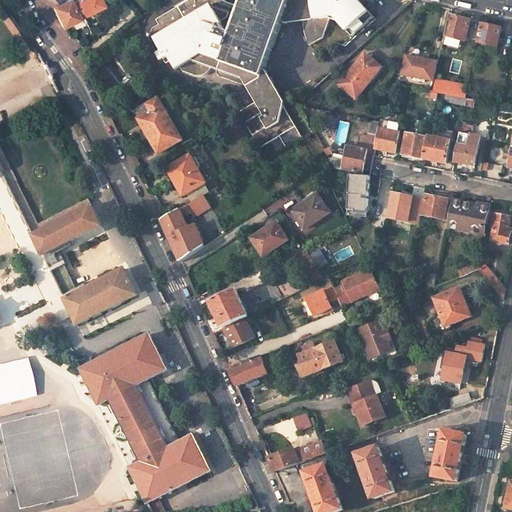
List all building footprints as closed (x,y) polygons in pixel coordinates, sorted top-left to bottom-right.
[(40,0),(51,8),(62,0),(40,0)] [(61,27),(63,27),(104,9),(99,0),(83,0),(84,1),(73,8),(71,4),(66,8),(62,0),(51,8),(61,27)] [(243,0),(239,12),(224,7),(225,0),(186,0),(188,2),(156,21),(158,26),(152,30),(148,41),(161,63),(163,61),(166,65),(171,62),(174,66),(176,71),(180,69),(183,73),(190,76),(193,77),(197,78),(201,78),(204,77),(206,75),(209,73),(210,71),(212,69),(212,60),(221,62),(218,71),(249,89),(262,81),(265,71),(268,63),(267,60),(254,55),(258,47),(268,50),(282,23),(288,6),(290,0),(243,0)] [(346,22),(357,34),(370,22),(364,16),(369,11),(359,0),(353,0),(352,1),(348,0),(306,0),(304,8),(305,12),(304,18),(304,24),(305,31),(306,36),(308,41),(310,46),(324,38),(331,19),(340,22),(344,24),(346,22)] [(409,4),(407,0),(401,5),(404,9),(409,4)] [(364,16),(370,22),(375,17),(369,11),(364,16)] [(471,21),(450,15),(445,36),(466,42),(471,21)] [(344,24),(340,22),(353,37),(357,34),(346,22),(344,24)] [(482,25),(477,44),(496,48),(500,29),(482,25)] [(359,68),(368,56),(365,54),(356,65),(359,68)] [(382,67),(368,56),(359,68),(356,65),(339,86),(357,99),(382,67)] [(405,60),(402,77),(432,81),(432,80),(437,62),(423,59),(422,62),(405,60)] [(249,89),(258,103),(263,100),(264,101),(280,105),(286,103),(267,71),(265,71),(262,81),(249,89)] [(437,93),(447,95),(465,99),(467,87),(432,80),(432,81),(429,92),(431,92),(437,93)] [(466,106),(467,99),(465,99),(447,95),(445,101),(466,106)] [(466,106),(474,107),(475,101),(467,99),(466,106)] [(158,100),(147,105),(152,114),(139,120),(146,132),(158,154),(181,142),(158,100)] [(285,107),(280,105),(264,101),(263,100),(258,103),(242,113),(242,114),(267,160),(304,140),(285,107)] [(146,103),(130,112),(142,134),(146,132),(139,120),(152,114),(147,105),(146,103)] [(379,128),(380,120),(371,119),(368,132),(378,133),(379,128)] [(378,133),(374,149),(394,153),(399,132),(398,131),(400,122),(382,119),(380,128),(379,128),(378,133)] [(401,154),(423,159),(428,138),(406,133),(401,154)] [(454,161),(475,165),(481,137),(460,133),(454,161)] [(428,138),(423,159),(446,164),(451,141),(428,136),(428,138)] [(92,204),(89,197),(39,222),(0,144),(0,164),(34,233),(92,204)] [(364,171),(368,151),(347,147),(345,160),(343,169),(364,173),(364,171)] [(190,157),(187,159),(195,172),(198,171),(190,157)] [(182,197),(206,184),(198,171),(195,172),(187,159),(169,168),(178,183),(175,185),(182,197)] [(343,169),(345,160),(341,159),(333,164),(335,169),(343,171),(343,169)] [(166,170),(175,185),(178,183),(169,168),(166,170)] [(354,211),(366,212),(369,177),(349,176),(348,194),(347,209),(354,210),(354,211)] [(423,201),(406,197),(391,193),(386,217),(418,224),(423,201)] [(448,200),(426,195),(422,215),(444,219),(448,200)] [(204,196),(187,206),(192,217),(210,207),(204,196)] [(319,196),(307,203),(309,206),(321,199),(319,196)] [(307,203),(294,212),(306,230),(330,214),(321,199),(309,206),(307,203)] [(491,208),(454,201),(449,223),(469,227),(469,231),(482,234),(484,224),(488,224),(491,208)] [(92,204),(34,233),(79,324),(140,294),(127,268),(77,292),(64,266),(67,265),(60,253),(73,247),(70,243),(103,226),(92,204)] [(196,225),(189,229),(179,210),(162,219),(172,242),(181,262),(207,245),(196,225)] [(496,223),(492,238),(511,242),(511,236),(511,223),(511,224),(511,217),(498,214),(497,216),(494,216),(493,222),(496,223)] [(277,222),(264,231),(266,234),(254,242),(264,257),(289,241),(277,222)] [(264,231),(252,239),(254,242),(266,234),(264,231)] [(378,254),(381,240),(377,232),(370,236),(378,254)] [(386,254),(380,257),(383,263),(389,260),(386,254)] [(491,285),(498,279),(481,259),(481,260),(478,271),(491,285)] [(464,276),(478,271),(481,260),(461,268),(464,276)] [(354,302),(355,303),(382,290),(372,268),(343,281),(344,282),(335,286),(345,306),(354,302)] [(433,289),(435,275),(425,273),(422,286),(415,290),(417,295),(433,289)] [(300,291),(294,278),(277,287),(283,299),(300,291)] [(406,280),(398,278),(396,289),(401,301),(406,280)] [(498,279),(491,285),(504,300),(507,289),(498,279)] [(156,281),(145,286),(149,295),(154,306),(166,301),(158,285),(156,281)] [(283,299),(277,287),(275,283),(241,299),(236,291),(213,302),(226,328),(245,319),(248,317),(248,316),(283,299)] [(345,306),(335,286),(310,298),(318,316),(335,307),(336,310),(345,306)] [(460,292),(459,289),(436,299),(447,327),(470,318),(466,308),(469,307),(463,292),(460,292)] [(245,319),(226,328),(234,346),(254,338),(245,319)] [(355,319),(346,323),(348,329),(358,325),(355,319)] [(367,326),(358,330),(371,359),(388,352),(383,342),(387,340),(391,339),(387,328),(383,330),(379,321),(372,324),(373,326),(368,328),(367,326)] [(152,334),(83,369),(101,404),(113,398),(144,461),(131,467),(149,503),(159,498),(213,471),(195,435),(182,442),(151,379),(169,369),(152,334)] [(387,340),(383,342),(388,352),(391,350),(387,340)] [(444,379),(453,380),(462,382),(468,357),(483,360),(486,345),(470,341),(468,348),(459,345),(456,354),(449,352),(444,379)] [(307,365),(310,375),(343,362),(335,342),(298,356),(303,366),(307,365)] [(236,386),(267,374),(261,359),(268,356),(267,354),(229,369),(236,386)] [(353,406),(356,405),(364,426),(388,417),(380,396),(377,397),(372,381),(348,391),(353,406)] [(471,403),(468,393),(449,400),(453,409),(471,403)] [(356,405),(353,406),(361,427),(364,426),(356,405)] [(307,413),(294,418),(298,431),(312,426),(307,413)] [(468,436),(446,431),(436,476),(458,481),(463,459),(468,436)] [(328,453),(323,439),(301,447),(306,461),(328,453)] [(306,461),(301,447),(296,449),(295,446),(268,456),(275,472),(306,461)] [(381,448),(360,455),(375,499),(396,492),(381,448)] [(306,471),(320,511),(333,511),(344,508),(328,463),(306,471)] [(396,505),(398,511),(437,511),(433,495),(396,505)] [(159,498),(149,503),(153,511),(166,511),(167,511),(159,498)]
